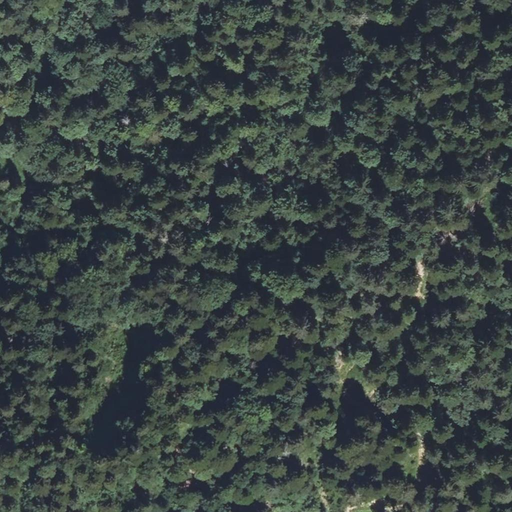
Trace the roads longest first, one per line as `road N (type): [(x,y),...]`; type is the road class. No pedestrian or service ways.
road 1 (track): [(340,511),(405,491),(420,469),(424,445),(410,421),(356,403),(342,382),(345,367),(414,308),(424,284),(420,253)]
road 2 (track): [(69,0),(64,42),(41,95),(0,126)]
